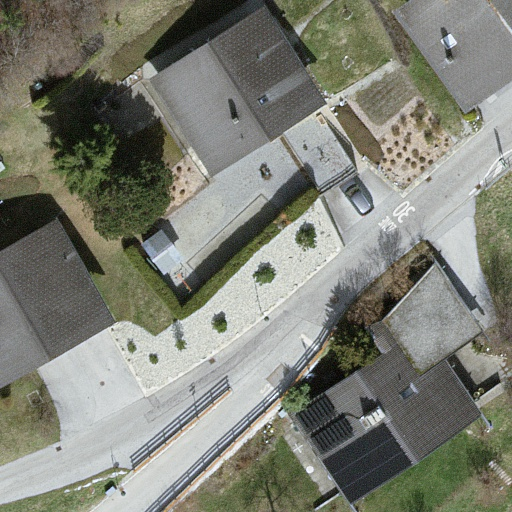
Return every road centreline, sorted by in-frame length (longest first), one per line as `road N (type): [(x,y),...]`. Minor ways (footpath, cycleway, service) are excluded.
road 1 (residential): [(372,301),(75,477),(0,506)]
road 2 (residential): [(372,301),(117,511)]
road 3 (residential): [(511,188),(372,301)]
